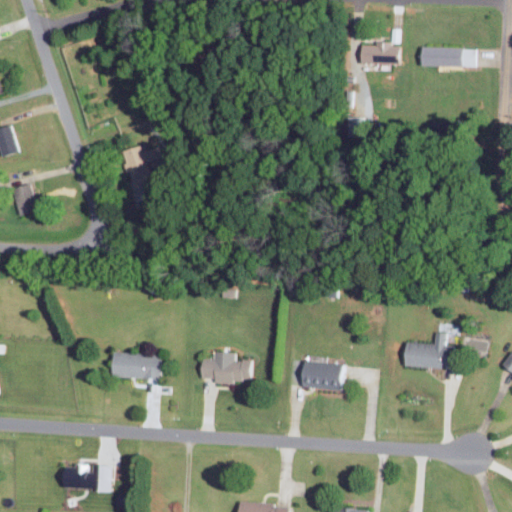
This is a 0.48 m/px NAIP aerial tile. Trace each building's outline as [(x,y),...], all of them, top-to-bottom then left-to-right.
[(367,63),(404,63),(405,43),(381,42),(381,45),(368,44),(367,63)] [(427,65),(480,66),(480,47),(427,46),(427,65)] [(0,135),(6,156),(24,151),(16,124),(0,128),(0,135)] [(146,150),(145,144),(126,149),(136,188),(156,183),(150,160),(166,156),(163,146),(146,150)] [(42,210),(35,183),(18,187),(25,215),(42,210)] [(450,330),(439,330),(439,341),(412,340),(411,364),(447,365),(447,363),(457,363),(458,343),(449,343),(450,330)] [(119,374),(166,376),(167,351),(119,350),(119,374)] [(258,379),(259,358),(208,356),(207,377),(258,379)] [(353,361),(309,359),(307,385),(352,387),(353,361)] [(115,488),(116,463),(96,462),(80,461),(80,465),(69,464),(67,485),(115,488)] [(295,511),(295,505),(279,504),(279,500),(246,499),(245,511),(295,511)]
